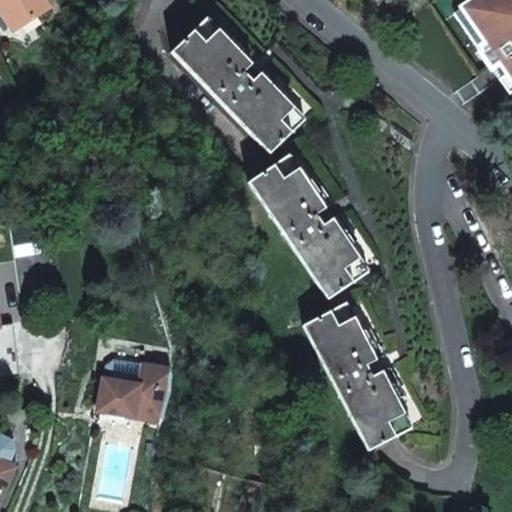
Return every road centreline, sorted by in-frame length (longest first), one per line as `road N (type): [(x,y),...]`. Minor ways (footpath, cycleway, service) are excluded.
road 1 (residential): [(439,122),(425,162),(463,403),(459,455),(453,478),(418,478),(391,462)]
road 2 (unknown): [(165,0),(161,71),(250,172)]
road 3 (residential): [(439,122),(292,0)]
